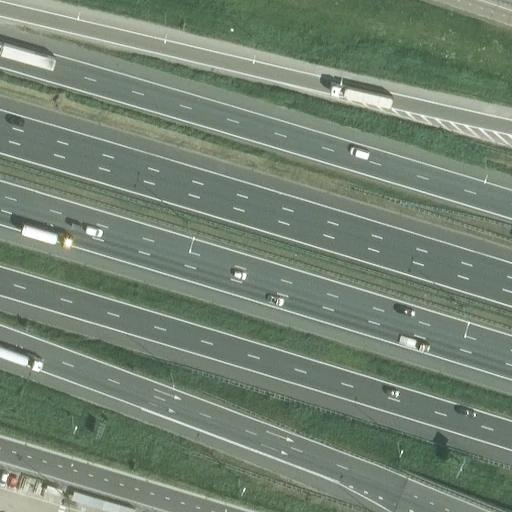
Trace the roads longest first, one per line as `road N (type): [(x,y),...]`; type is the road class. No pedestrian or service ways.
road 1 (motorway): [(511,288),(0,134)]
road 2 (motorway): [(0,281),(511,435)]
road 3 (motorway): [(0,203),(511,356)]
road 4 (motorway): [(511,204),(0,60)]
road 5 (motorway): [(511,129),(0,11)]
road 6 (motorway): [(0,341),(453,511)]
road 7 (unclassified): [(195,511),(0,453)]
